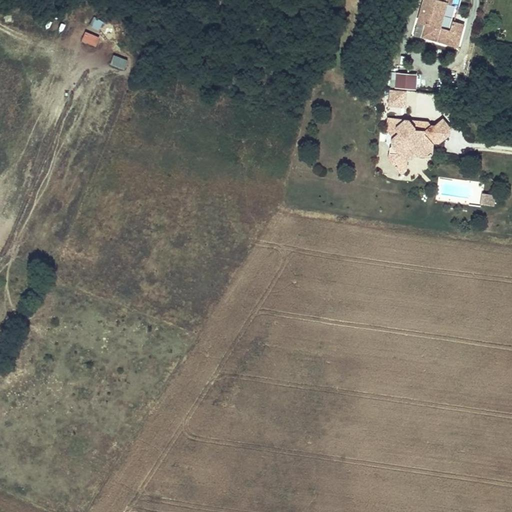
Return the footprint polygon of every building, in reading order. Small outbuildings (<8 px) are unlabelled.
[(440,27),(447,3),(452,4),(452,0),(424,0),(419,22),(426,24),(423,37),(456,45),(458,36),(460,37),(464,24),(453,21),(450,30),(440,27)] [(101,30),(103,22),(94,19),(92,27),(101,30)] [(96,47),(100,38),(85,32),(81,42),(96,47)] [(110,65),(124,71),(128,61),(115,55),(110,65)] [(417,73),(393,72),(392,88),(416,90),(417,73)] [(406,90),(390,89),(389,106),(405,107),(406,90)] [(403,120),(388,118),(387,131),(393,138),(399,134),(397,131),(397,124),(403,120)] [(443,118),(435,125),(440,131),(439,143),(451,134),(451,127),(443,118)] [(397,124),(397,131),(399,134),(393,138),(392,145),(393,146),(390,148),(390,154),(397,154),(399,152),(402,153),(406,158),(407,158),(411,158),(415,155),(428,156),(432,153),(433,142),(439,143),(440,131),(435,125),(432,125),(431,125),(425,130),(416,129),(416,127),(410,120),(403,120),(397,124)] [(429,122),(410,120),(416,127),(416,129),(425,130),(431,125),(429,122)] [(406,171),(407,158),(406,158),(402,153),(399,152),(397,154),(390,154),(389,159),(402,174),(406,171)] [(491,194),(482,193),(481,204),(489,205),(491,194)]
